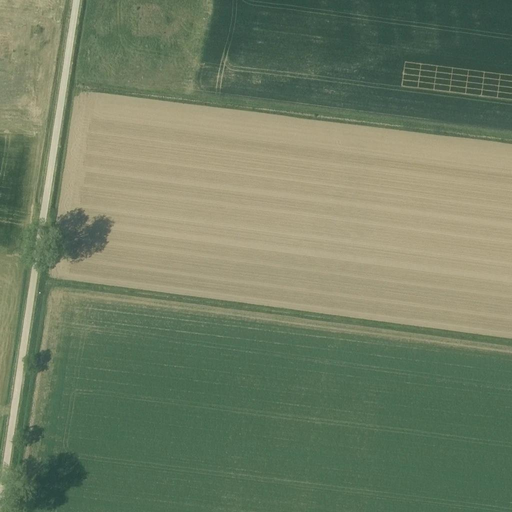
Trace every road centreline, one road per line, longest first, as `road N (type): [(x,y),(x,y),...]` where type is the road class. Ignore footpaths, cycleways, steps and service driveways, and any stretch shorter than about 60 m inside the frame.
road 1 (track): [(76,0),(61,101),(163,90),(511,23)]
road 2 (unclassified): [(0,511),(61,101)]
road 3 (motorway): [(0,37),(265,0)]
